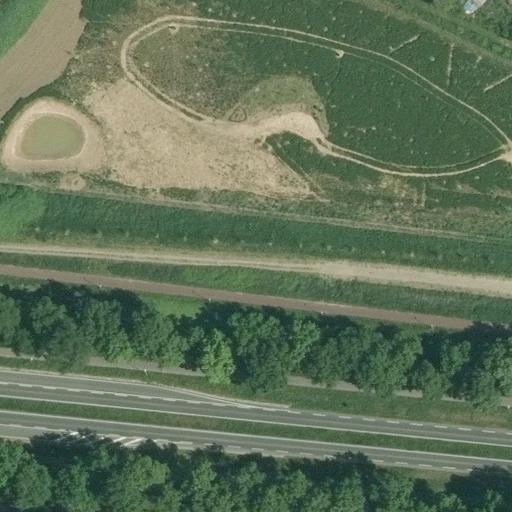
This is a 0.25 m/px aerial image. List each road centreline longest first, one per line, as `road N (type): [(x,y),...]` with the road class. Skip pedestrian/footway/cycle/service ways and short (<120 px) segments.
road 1 (primary): [(511,441),(0,383)]
road 2 (primary): [(0,423),(511,469)]
road 3 (track): [(511,289),(0,247)]
